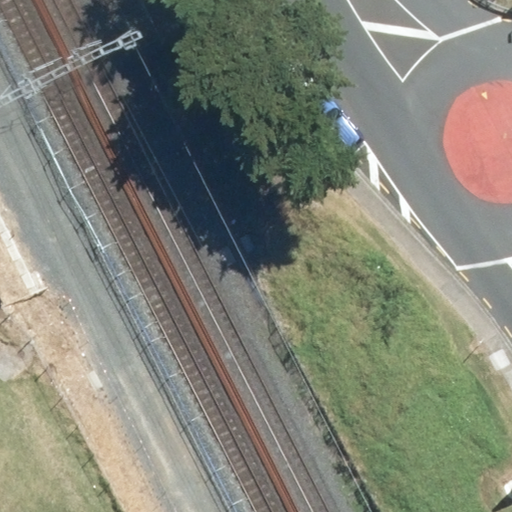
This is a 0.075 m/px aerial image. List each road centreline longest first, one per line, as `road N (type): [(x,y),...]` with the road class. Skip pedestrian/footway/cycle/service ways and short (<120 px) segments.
road 1 (secondary): [(425,155),(364,81),(317,0)]
road 2 (secondary): [(425,155),(421,120),(429,93),(465,54),(491,44)]
